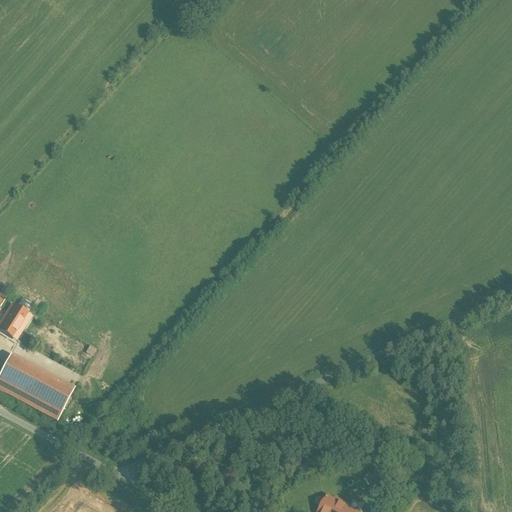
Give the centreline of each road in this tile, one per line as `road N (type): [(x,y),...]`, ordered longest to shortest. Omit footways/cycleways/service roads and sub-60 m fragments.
road 1 (unclassified): [(511,297),(120,475)]
road 2 (unclassified): [(120,475),(0,411)]
